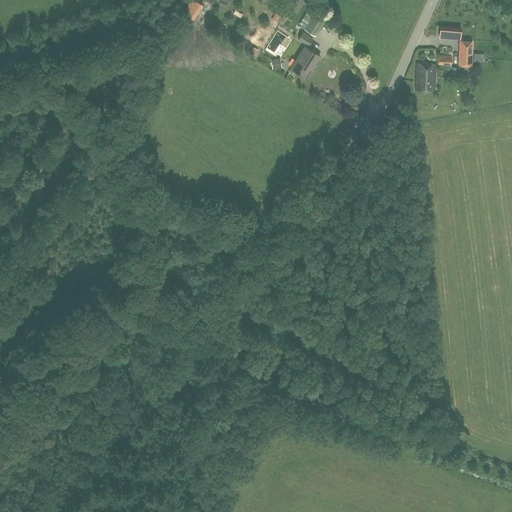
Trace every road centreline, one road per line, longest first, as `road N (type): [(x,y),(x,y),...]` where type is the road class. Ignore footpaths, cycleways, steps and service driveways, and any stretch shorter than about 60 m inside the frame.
road 1 (unclassified): [(6,511),(381,110),(433,0)]
road 2 (track): [(132,284),(405,400),(447,450)]
road 3 (track): [(196,511),(244,380),(447,450)]
